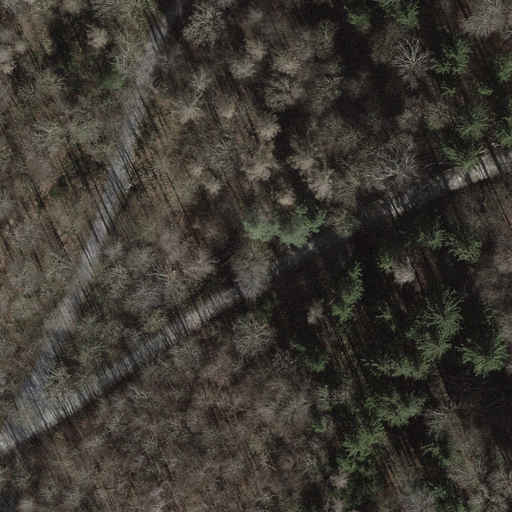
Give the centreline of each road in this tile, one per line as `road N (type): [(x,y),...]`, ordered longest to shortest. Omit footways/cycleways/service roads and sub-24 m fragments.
road 1 (track): [(0,450),(283,262),(412,197),(511,159)]
road 2 (track): [(174,0),(149,50),(83,271),(16,437)]
